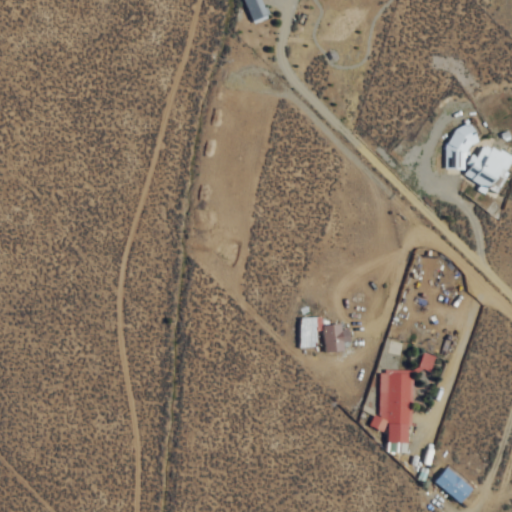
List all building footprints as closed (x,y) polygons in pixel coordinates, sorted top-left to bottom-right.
[(263,18),(256,0),(239,0),(248,24),(263,18)] [(444,141),(448,170),(460,169),(461,176),(475,184),(477,198),(482,189),(496,187),(503,175),(502,169),(509,156),(498,150),(492,151),(484,146),(478,147),(473,155),(471,155),(456,146),(474,144),(471,125),(463,120),(458,127),(452,128),(444,141)] [(338,342),(345,342),(344,329),(336,330),(336,324),(319,325),(320,352),(338,351),(338,342)] [(404,453),(405,372),(375,372),(375,416),(367,416),(367,429),(382,429),(382,452),(404,453)] [(467,489),(442,467),(430,481),(455,503),(467,489)]
